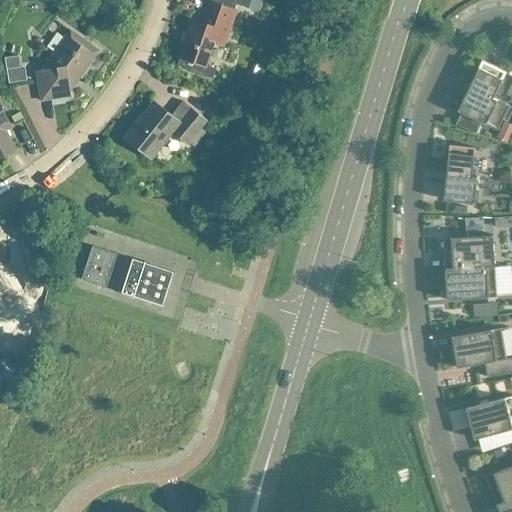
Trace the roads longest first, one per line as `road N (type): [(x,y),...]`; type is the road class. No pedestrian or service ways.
road 1 (residential): [(424,357),(413,248),(425,113),(465,30),(511,15)]
road 2 (tertiary): [(305,326),(406,0)]
road 3 (residential): [(0,193),(94,117),(137,57),(160,0)]
road 4 (tertiary): [(254,511),(305,326)]
road 5 (residential): [(424,357),(305,326)]
